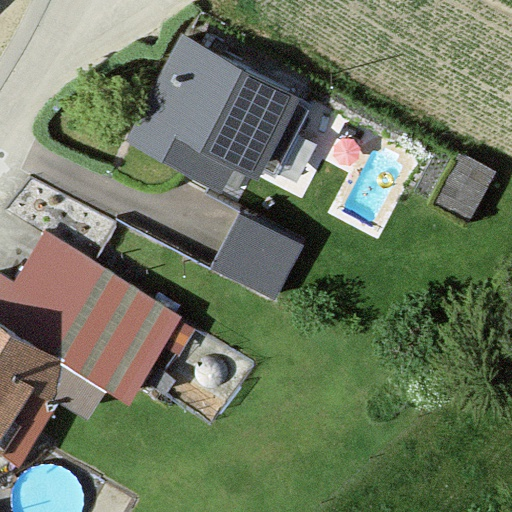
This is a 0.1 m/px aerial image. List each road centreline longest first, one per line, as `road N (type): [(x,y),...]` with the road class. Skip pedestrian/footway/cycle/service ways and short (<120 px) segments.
road 1 (residential): [(75,0),(44,76),(0,150)]
road 2 (track): [(44,76),(172,0)]
